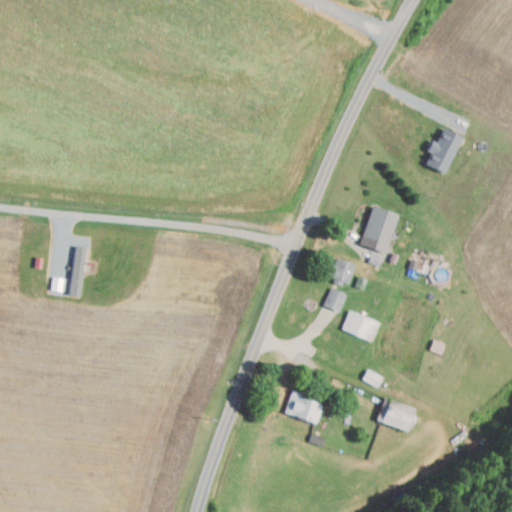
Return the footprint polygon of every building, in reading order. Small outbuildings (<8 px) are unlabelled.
[(441,172),(458,135),(440,127),(433,141),(428,139),(423,150),(427,152),(421,164),(441,172)] [(356,248),(365,251),(364,255),(380,260),(394,212),(368,204),(356,248)] [(344,284),(351,263),(331,256),(324,278),(344,284)] [(320,304),(336,311),(344,293),(328,286),(320,304)] [(339,330),(372,339),(377,319),(344,310),(339,330)] [(359,379),(374,386),(379,376),(364,368),(359,379)] [(298,396),(299,393),(289,389),(280,412),(311,423),(318,403),(298,396)] [(409,406),(382,397),(374,421),(401,430),(409,406)]
